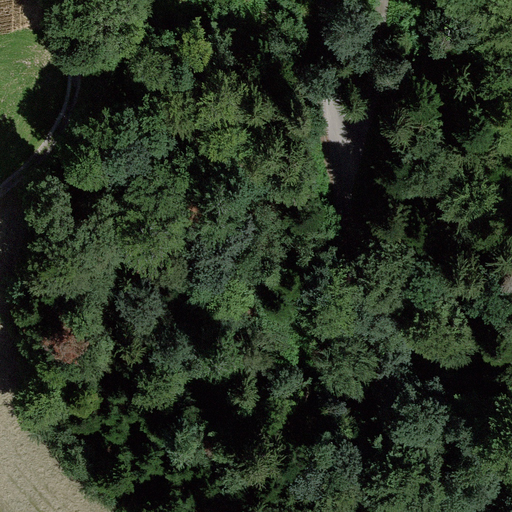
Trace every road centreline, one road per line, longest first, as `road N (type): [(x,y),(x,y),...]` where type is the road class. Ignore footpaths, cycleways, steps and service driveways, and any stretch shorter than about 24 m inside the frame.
road 1 (unclassified): [(322,0),(327,90),(368,338),(388,400),(446,511)]
road 2 (track): [(55,0),(63,81),(53,128),(0,192)]
